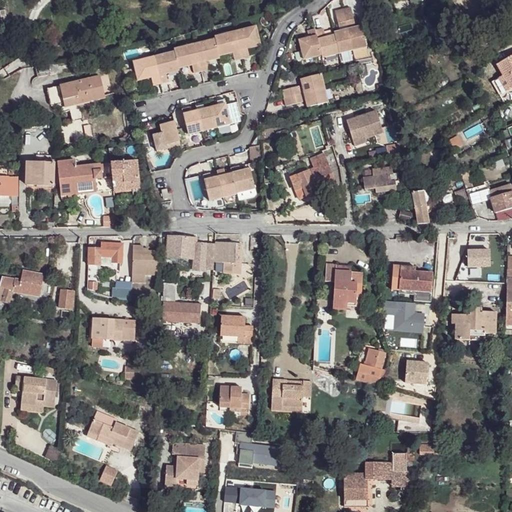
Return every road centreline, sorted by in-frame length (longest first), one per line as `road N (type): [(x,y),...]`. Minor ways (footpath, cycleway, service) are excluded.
road 1 (unclassified): [(511,222),(416,230),(179,227)]
road 2 (residential): [(310,0),(280,32),(253,123),(231,144),(176,166),(179,227)]
road 3 (unclassified): [(179,227),(0,236)]
road 4 (unclassified): [(116,511),(0,457)]
